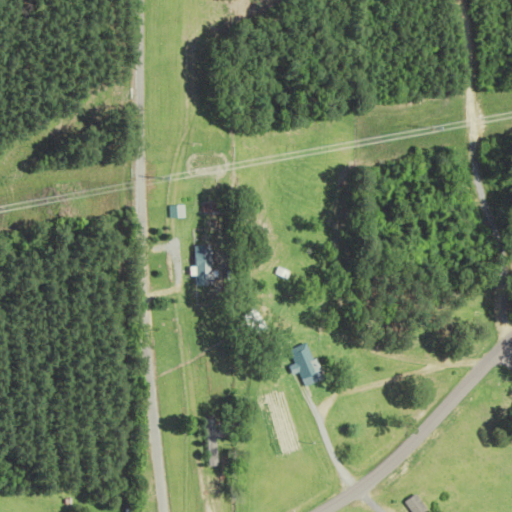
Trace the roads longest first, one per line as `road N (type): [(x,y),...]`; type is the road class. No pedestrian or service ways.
road 1 (residential): [(166,511),(150,364),(142,0)]
road 2 (secondary): [(330,511),(418,444),(511,345)]
